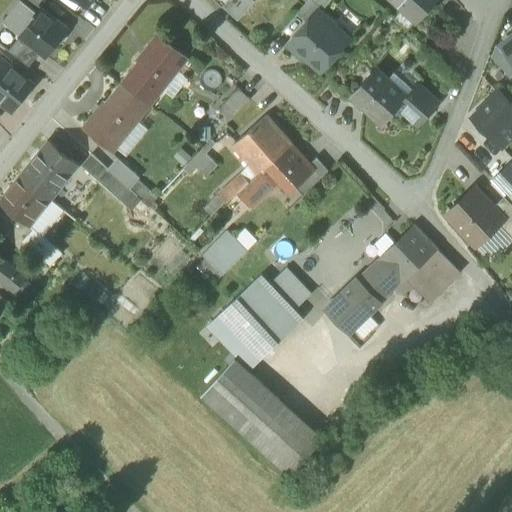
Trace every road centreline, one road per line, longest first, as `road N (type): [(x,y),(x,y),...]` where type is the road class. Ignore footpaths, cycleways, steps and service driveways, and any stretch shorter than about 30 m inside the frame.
road 1 (residential): [(183,0),(418,206)]
road 2 (residential): [(503,0),(418,206)]
road 3 (residential): [(0,171),(137,0)]
road 4 (unclassified): [(126,511),(0,364)]
road 5 (residential): [(418,206),(511,326)]
